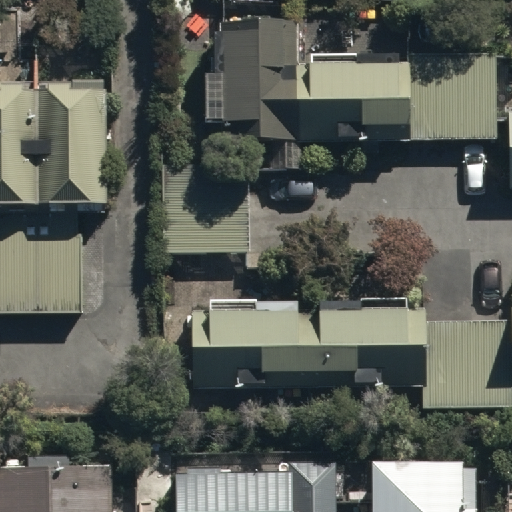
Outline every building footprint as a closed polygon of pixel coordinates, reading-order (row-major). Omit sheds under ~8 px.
[(249,137),(249,169),(301,168),(300,144),(496,139),(493,49),(311,54),(311,61),(299,61),(297,9),(214,11),(215,69),(204,69),(205,118),(230,118),(231,138),(249,137)] [(102,81),(0,83),(0,311),(77,311),(75,197),(106,197),(102,81)] [(248,164),(166,162),(164,252),(246,254),(248,164)] [(196,309),(196,388),(233,387),(233,384),(417,383),(417,405),(511,404),(511,304),(506,305),(506,321),(423,321),(423,309),(403,309),(403,297),(211,298),(211,309),(196,309)] [(455,455),(365,452),(365,475),(357,475),(356,495),(365,495),(364,511),(471,511),(472,464),(455,464),(455,455)] [(0,511),(112,511),(113,460),(0,460),(0,511)] [(332,511),(332,466),(176,466),(175,511),(332,511)]
